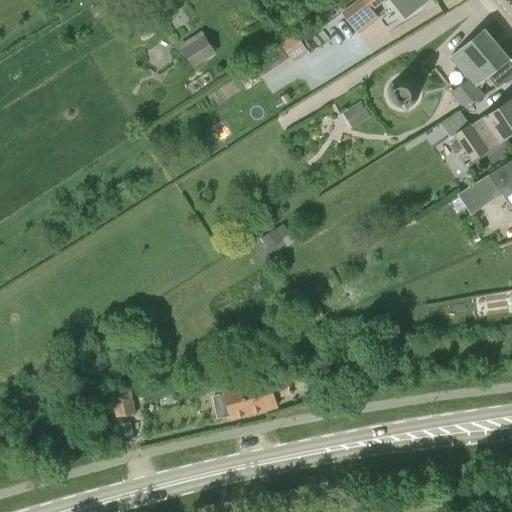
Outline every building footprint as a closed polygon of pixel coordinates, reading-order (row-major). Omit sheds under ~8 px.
[(360,0),(337,18),(354,39),(376,22),(369,13),(385,0),(360,0)] [(488,76),(509,58),(485,28),(449,58),(468,81),(451,95),(464,111),(482,96),(475,87),(488,76)] [(194,67),(216,52),(202,30),(179,45),(194,67)] [(293,62),(309,52),(296,33),(282,44),(251,64),(260,79),(291,58),(293,62)] [(511,79),(511,61),(509,58),(488,76),(497,88),(511,79)] [(404,109),(407,108),(411,107),(414,104),(416,101),(418,98),(418,94),(418,90),(417,87),(414,83),(412,81),(408,79),(404,78),(401,79),(397,80),(394,82),(391,84),(389,88),(388,91),(388,95),(389,99),(391,102),(393,105),(396,107),(400,108),(404,109)] [(454,133),(455,134),(473,160),(501,141),(511,133),(511,96),(483,116),(483,115),(471,123),(469,124),(468,123),(454,133)] [(345,112),(354,127),(372,116),(363,101),(345,112)] [(450,137),(455,134),(454,133),(468,123),(460,111),(441,123),(450,137)] [(511,159),(489,174),(499,189),(511,180),(511,159)] [(470,209),(488,197),(480,184),(462,196),(470,209)] [(458,212),(468,205),(461,195),(451,201),(458,212)] [(275,228),(262,237),(271,251),(284,242),(275,228)] [(377,329),(384,328),(394,325),(391,312),(374,316),(376,328),(377,329)] [(232,418),(278,406),(270,377),(224,389),(232,418)] [(117,416),(135,412),(131,391),(113,394),(117,416)]
